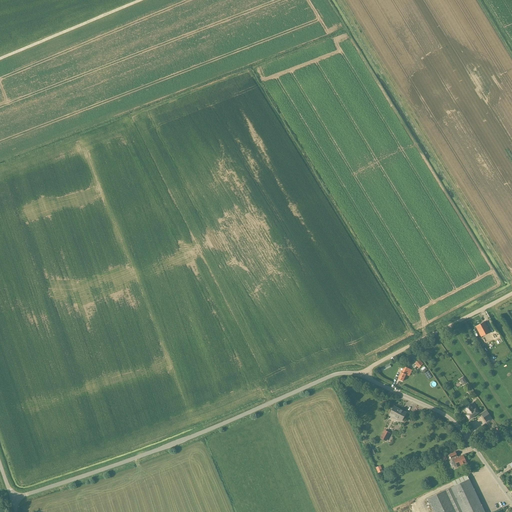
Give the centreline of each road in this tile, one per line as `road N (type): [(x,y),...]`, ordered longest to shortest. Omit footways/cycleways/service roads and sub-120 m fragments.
road 1 (unclassified): [(360,374),(334,374),(190,437),(12,499)]
road 2 (unclassified): [(511,501),(452,420),(360,374)]
road 3 (unclassified): [(511,293),(360,374)]
